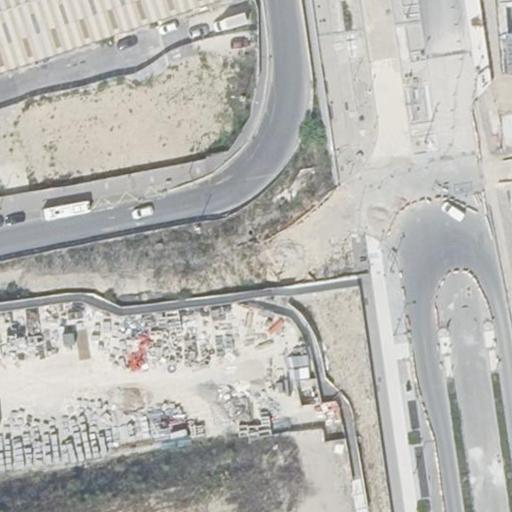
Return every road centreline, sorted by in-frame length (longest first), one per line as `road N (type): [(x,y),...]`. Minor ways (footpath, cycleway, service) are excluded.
road 1 (tertiary): [(386,153),(400,195),(449,511)]
road 2 (tertiary): [(511,411),(470,153)]
road 3 (residential): [(0,242),(235,189)]
road 4 (residential): [(289,0),(286,107),(259,169),(235,189)]
road 5 (tertiary): [(354,0),(386,153)]
road 6 (unknown): [(235,189),(386,169)]
road 7 (tertiary): [(456,130),(430,0)]
